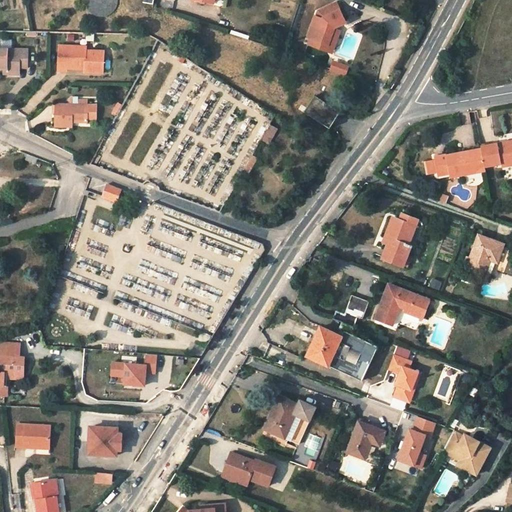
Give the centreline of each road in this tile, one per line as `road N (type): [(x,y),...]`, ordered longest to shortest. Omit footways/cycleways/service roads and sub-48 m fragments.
road 1 (tertiary): [(0,128),(293,248)]
road 2 (secondary): [(127,511),(293,248)]
road 3 (secondary): [(293,248),(405,95)]
road 4 (unknown): [(354,165),(505,235)]
